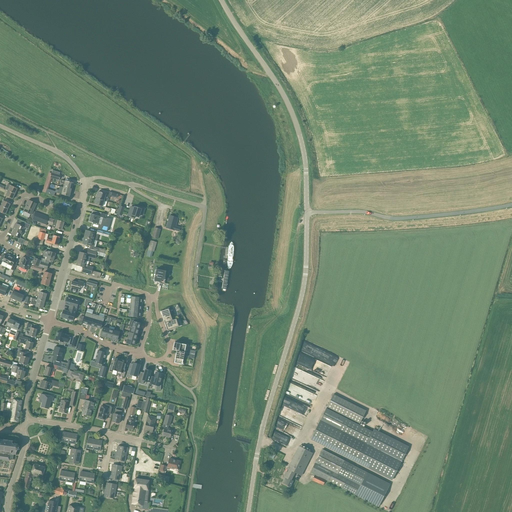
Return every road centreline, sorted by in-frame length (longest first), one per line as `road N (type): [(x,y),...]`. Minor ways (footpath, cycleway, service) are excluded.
road 1 (tertiary): [(248,511),(261,431),(302,289),(306,212)]
road 2 (tertiary): [(306,212),(303,155),(284,97),(219,0)]
road 3 (unclassified): [(306,212),(412,218),(511,206)]
road 4 (residential): [(195,283),(205,207),(135,185)]
